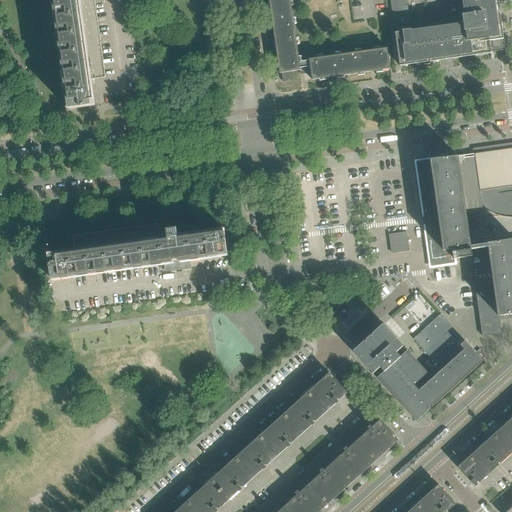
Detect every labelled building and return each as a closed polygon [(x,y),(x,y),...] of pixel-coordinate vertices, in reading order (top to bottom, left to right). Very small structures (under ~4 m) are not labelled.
[(105,77),(94,0),(52,0),(68,110),(92,106),(88,80),(105,77)] [(293,19),(291,6),(290,0),(269,0),(270,3),(271,9),(271,15),(272,21),(273,28),(274,35),(295,31),(294,25),(293,19)] [(505,47),(502,26),(498,26),(497,13),(495,0),(461,0),(463,15),(462,16),(462,15),(445,18),(446,26),(411,31),(411,30),(410,30),(409,24),(410,24),(406,0),(390,0),(394,26),(396,26),(396,33),(395,33),(400,66),(423,63),(424,65),(431,64),(430,62),(491,53),(491,49),(505,47)] [(295,31),(274,35),(275,41),(276,48),(277,54),(278,60),(279,66),(280,74),(281,73),(289,72),(300,71),(301,71),(299,63),(299,57),(298,51),(297,45),(296,39),(295,31)] [(390,69),(387,49),(380,50),(374,50),(361,52),(355,53),(348,54),(351,75),(358,74),(364,73),(371,72),(376,71),(383,70),(390,69)] [(351,75),(348,54),(341,55),(335,56),(323,58),(317,59),(309,60),(309,61),(311,73),(312,79),(312,80),(319,79),(326,78),(332,78),(337,77),(338,77),(344,76),(351,75)] [(311,73),(309,61),(299,63),(301,71),(300,71),(300,73),(303,73),(303,74),(311,73)] [(291,81),(289,72),(281,73),(283,82),(291,81)] [(224,87),(222,73),(209,75),(211,89),(224,87)] [(511,143),(474,149),(474,154),(479,192),(482,207),(489,211),(496,215),(502,217),(506,217),(511,217),(511,143)] [(482,207),(474,154),(457,156),(457,159),(459,159),(466,210),(483,208),(482,207)] [(471,257),(472,257),(471,247),(471,245),(466,210),(459,159),(457,159),(457,156),(436,159),(436,160),(417,162),(429,253),(431,253),(431,252),(435,252),(436,261),(453,259),(454,259),(471,257)] [(228,256),(225,233),(224,229),(178,236),(177,228),(167,230),(168,237),(159,238),(157,224),(73,236),(75,250),(49,254),(49,257),(53,281),(164,265),(163,263),(169,262),(170,266),(178,265),(179,266),(180,267),(181,266),(182,265),(182,264),(182,263),(181,262),(180,262),(180,260),(189,259),(190,261),(228,256)] [(407,232),(389,235),(391,253),(397,252),(397,253),(409,251),(407,232)] [(511,239),(490,243),(471,245),(471,247),(472,257),(471,257),(472,268),(473,273),(474,282),(477,301),(478,310),(480,319),(482,336),(502,334),(501,328),(503,328),(502,326),(500,326),(499,316),(501,316),(511,314),(511,239)] [(430,376),(427,373),(427,372),(425,370),(423,368),(421,366),(418,363),(416,361),(415,359),(412,355),(410,354),(408,352),(407,351),(405,353),(402,349),(401,348),(403,346),(400,343),(399,341),(397,340),(394,336),(393,335),(390,332),(388,329),(386,327),(383,324),(370,336),(369,336),(366,338),(366,339),(353,351),(360,359),(367,367),(373,374),(375,372),(377,373),(380,377),(385,383),(383,385),(385,386),(391,393),(397,400),(404,407),(410,414),(416,421),(430,409),(428,406),(431,405),(433,407),(433,406),(431,404),(438,398),(445,392),(445,391),(452,385),(459,379),(466,373),(467,372),(474,366),(480,360),(482,362),(483,361),(471,348),(465,341),(461,337),(443,316),(441,314),(413,339),(433,361),(435,360),(443,369),(433,378),(431,377),(430,376)] [(337,400),(346,392),(347,394),(348,393),(329,373),(307,393),(324,412),(335,402),(336,404),(339,402),(337,400)] [(313,422),(324,412),(307,393),(283,415),(300,434),(311,424),(312,426),(313,426),(315,424),(313,422)] [(289,443),(300,434),(283,415),(259,437),(276,456),(286,446),(288,448),(291,445),(289,443)] [(511,415),(510,417),(511,418),(492,436),(508,454),(511,450),(511,415)] [(375,458),(396,439),(397,439),(380,420),(379,420),(372,427),(370,425),(368,427),(369,429),(358,440),(375,458)] [(498,463),(508,454),(492,436),(469,457),(485,475),(495,466),(497,467),(499,465),(498,463)] [(265,466),(276,456),(259,437),(234,459),(251,478),(262,468),(264,470),(266,467),(265,466)] [(352,479),(375,458),(358,440),(348,449),(346,447),(344,449),(345,451),(335,461),(352,479)] [(485,475),(469,457),(458,467),(475,487),(478,484),(476,483),(485,475)] [(241,487),(251,478),(234,459),(210,481),(227,499),(228,498),(238,490),(240,492),(242,489),(241,487)] [(327,502),(352,479),(335,461),(324,470),(322,469),(320,471),(321,473),(310,483),(327,502)] [(217,509),(222,504),(223,505),(230,500),(228,498),(227,499),(210,481),(186,502),(195,511),(213,511),(214,511),(217,511),(218,511),(217,509)] [(292,511),(315,511),(327,502),(310,483),(300,493),(298,491),(295,493),(297,495),(286,505),(292,511)] [(456,504),(438,485),(422,499),(421,498),(414,504),(421,511),(446,511),(445,511),(454,503),(455,505),(456,504)] [(195,511),(186,502),(175,511),(195,511)]
